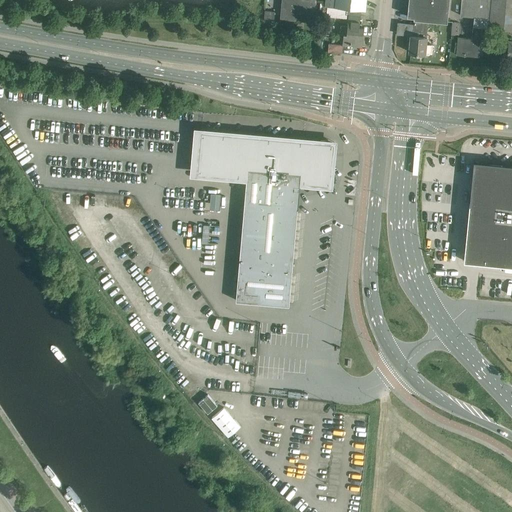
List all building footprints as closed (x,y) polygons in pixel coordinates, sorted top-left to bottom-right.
[(282,0),(280,19),(296,20),(296,10),(313,12),(314,0),(282,0)] [(325,0),(325,6),(327,6),(327,8),(326,14),(326,16),(346,17),(348,18),(348,14),(349,8),(360,9),(365,10),(365,0),(325,0)] [(408,0),(407,16),(414,17),(414,18),(415,18),(428,19),(447,21),(449,0),(408,0)] [(461,0),(460,15),(474,17),(489,18),(490,0),(461,0)] [(511,0),(491,0),(489,18),(488,27),(491,27),(511,29),(511,0)] [(341,25),(340,34),(344,34),(343,44),(343,45),(344,45),(354,46),(361,46),(363,27),(359,27),(360,9),(349,8),(348,14),(348,18),(347,26),(341,25)] [(331,34),(333,16),(326,16),(324,34),(331,34)] [(455,46),(454,51),(456,51),(456,55),(480,57),(480,56),(481,47),(483,27),(488,27),(489,18),(474,17),(472,38),(471,42),(466,41),(466,38),(458,37),(457,46),(455,46)] [(410,41),(409,52),(429,54),(430,53),(432,54),(433,45),(426,44),(427,37),(426,37),(427,28),(428,19),(415,18),(414,24),(413,35),(411,35),(411,36),(410,41)] [(329,43),(328,52),(340,53),(344,53),(344,45),(343,45),(343,44),(329,43)] [(202,131),(198,172),(247,176),(246,180),(236,300),(285,305),(289,305),(298,208),(300,185),(301,181),(310,182),(310,184),(318,185),(318,183),(329,184),(333,143),(202,131)] [(511,164),(474,160),(464,261),(511,265),(511,164)] [(212,193),(211,209),(221,209),(222,193),(212,193)] [(208,394),(198,402),(208,413),(217,405),(208,394)] [(224,407),(212,417),(228,437),(240,426),(224,407)]
